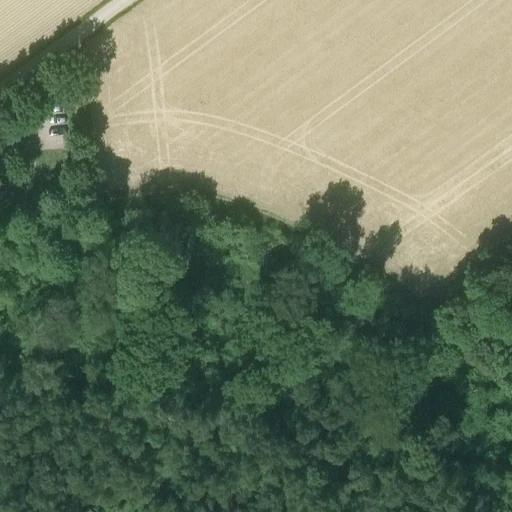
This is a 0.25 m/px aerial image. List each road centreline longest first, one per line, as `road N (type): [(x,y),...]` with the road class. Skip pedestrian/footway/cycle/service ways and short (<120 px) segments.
road 1 (track): [(0,208),(272,213),(389,269),(464,346),(511,374)]
road 2 (unclassified): [(0,90),(121,0)]
